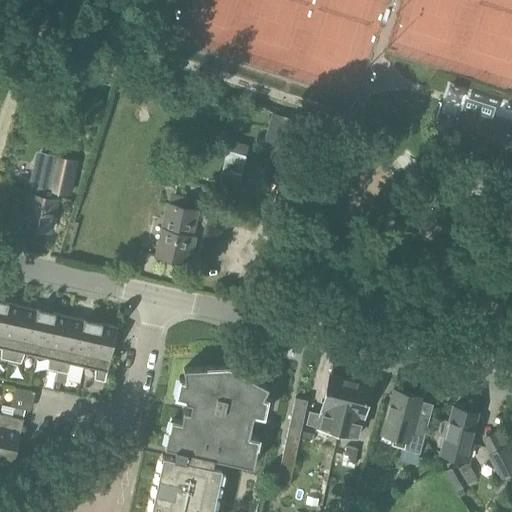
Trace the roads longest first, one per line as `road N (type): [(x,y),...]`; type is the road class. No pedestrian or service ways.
road 1 (unclassified): [(511,389),(158,297)]
road 2 (residential): [(93,511),(107,502),(119,470),(158,297)]
road 3 (unclassified): [(158,297),(0,262)]
